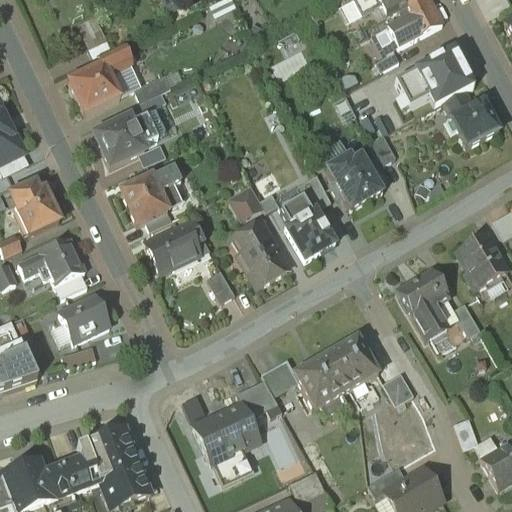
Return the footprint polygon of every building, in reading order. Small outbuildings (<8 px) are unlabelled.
[(157,0),(166,18),(180,12),(174,0),(157,0)] [(336,0),(342,11),(352,6),(349,0),(336,0)] [(398,16),(425,2),(424,0),(349,0),(352,6),(360,20),(380,10),(387,22),(398,16)] [(441,31),(425,2),(398,16),(402,25),(386,34),(397,54),(441,31)] [(511,23),(503,28),(511,45),(511,23)] [(381,65),(393,58),(397,54),(386,34),(369,43),(381,65)] [(106,47),(87,56),(92,66),(97,63),(111,57),(106,47)] [(101,72),(68,88),(84,121),(118,104),(107,82),(130,72),(120,52),(111,57),(97,63),(101,72)] [(453,55),(412,76),(413,78),(394,88),(402,103),(405,101),(410,111),(407,113),(408,115),(428,105),(440,98),(444,107),(432,113),(433,115),(442,110),(463,99),(473,94),(466,81),(467,80),(461,68),(459,68),(453,55)] [(381,65),(375,68),(380,78),(398,68),(393,58),(381,65)] [(140,94),(130,72),(107,82),(118,104),(133,97),(140,94)] [(140,94),(133,97),(139,110),(160,100),(170,95),(163,82),(140,94)] [(365,85),(340,97),(354,126),(379,114),(365,85)] [(428,105),(432,113),(444,107),(440,98),(428,105)] [(482,108),(471,114),(463,99),(442,110),(450,125),(449,126),(465,155),(498,138),(482,108)] [(160,100),(139,110),(143,119),(165,109),(160,100)] [(21,158),(0,115),(0,167),(20,158),(21,158)] [(128,126),(94,142),(109,175),(137,161),(143,159),(141,154),(156,147),(145,124),(131,131),(128,126)] [(395,164),(382,141),(367,150),(379,173),(395,164)] [(316,160),(325,176),(347,163),(338,146),(316,160)] [(159,152),(143,159),(137,161),(143,175),(165,165),(159,152)] [(20,158),(0,167),(0,179),(1,183),(26,170),(20,158)] [(352,167),(349,162),(347,163),(325,176),(333,190),(328,193),(336,207),(341,204),(349,218),(381,200),(360,163),(352,167)] [(150,184),(120,198),(136,232),(144,229),(167,218),(158,199),(179,189),(172,174),(151,185),(150,184)] [(310,219),(314,217),(315,218),(330,210),(316,182),(294,194),(301,205),(302,205),(310,219)] [(44,195),(34,200),(31,193),(33,191),(33,190),(10,201),(13,209),(13,210),(28,242),(59,228),(44,195)] [(258,209),(264,220),(278,213),(271,201),(258,209)] [(279,218),(287,232),(310,219),(302,205),(301,205),(279,218)] [(287,232),(284,234),(303,268),(334,250),(315,218),(314,217),(310,219),(287,232)] [(167,218),(144,229),(149,238),(171,227),(167,218)] [(191,229),(144,251),(159,282),(208,258),(191,229)] [(256,231),(251,234),(248,229),(234,237),(237,242),(229,247),(230,248),(236,245),(243,258),(238,261),(257,294),(287,277),(267,244),(265,246),(256,231)] [(14,241),(0,247),(0,258),(3,265),(21,256),(14,241)] [(506,279),(484,241),(455,258),(467,278),(464,280),(474,298),(506,279)] [(68,246),(39,260),(39,261),(17,271),(24,286),(39,279),(43,287),(49,284),(54,293),(80,281),(84,279),(68,246)] [(6,271),(0,273),(0,291),(2,296),(15,290),(6,271)] [(432,276),(396,297),(425,347),(446,335),(434,314),(448,305),(432,276)] [(234,301),(220,277),(206,285),(220,309),(234,301)] [(80,281),(54,293),(60,305),(86,293),(80,281)] [(94,303),(58,320),(65,335),(60,338),(66,350),(71,348),(72,351),(108,334),(94,303)] [(479,337),(463,310),(451,317),(467,344),(479,337)] [(36,387),(10,328),(0,333),(0,375),(7,397),(36,387)] [(324,363),(346,399),(352,395),(377,381),(372,373),(380,369),(372,356),(365,360),(362,355),(356,344),(324,363)] [(362,355),(365,360),(372,356),(369,351),(362,355)] [(91,353),(61,362),(65,376),(95,366),(91,353)] [(346,399),(324,363),(294,380),(293,380),(297,388),(314,417),(318,414),(340,402),(346,399)] [(286,366),(260,381),(263,387),(272,403),(297,388),(293,380),(294,380),(286,366)] [(400,379),(381,390),(386,398),(394,413),(413,402),(400,379)] [(377,381),(352,395),(361,412),(386,398),(381,390),(377,381)] [(263,387),(235,400),(239,411),(241,410),(248,425),(277,412),(272,403),(263,387)] [(340,402),(318,414),(324,425),(347,412),(340,402)] [(239,411),(192,433),(210,472),(211,471),(222,494),(241,484),(231,462),(259,449),(248,425),(241,410),(239,411)] [(468,425),(453,430),(462,457),(477,451),(468,425)] [(116,440),(84,452),(99,492),(106,511),(126,511),(150,503),(130,452),(122,455),(116,440)] [(511,448),(480,467),(497,497),(511,488),(511,448)] [(38,470),(0,484),(0,487),(0,489),(0,488),(0,489),(8,511),(46,511),(53,510),(99,492),(84,452),(76,456),(80,466),(42,481),(38,470)] [(398,473),(367,491),(374,505),(383,500),(383,498),(405,485),(398,473)] [(405,485),(383,498),(383,500),(390,511),(435,511),(441,508),(422,475),(405,485)] [(314,479),(288,491),(298,511),(324,499),(314,479)] [(8,511),(0,489),(0,511),(8,511)]
